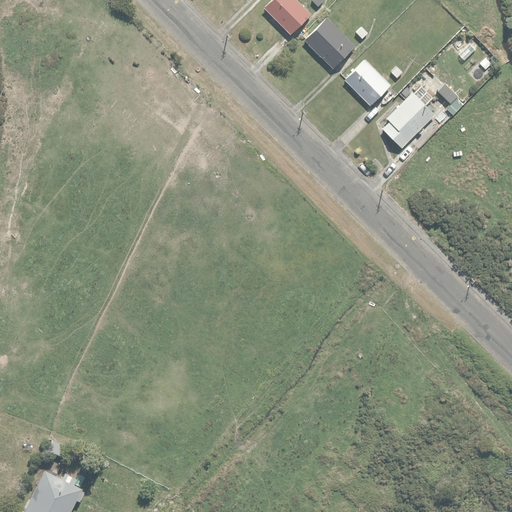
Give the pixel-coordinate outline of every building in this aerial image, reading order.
[(314,14),(299,0),(272,0),(265,8),(293,36),(314,14)] [(358,44),(328,15),(305,39),(335,68),(358,44)] [(394,84),(366,58),(346,80),(373,105),(394,84)] [(409,67),(400,60),(392,71),(400,78),(409,67)] [(437,112),(406,86),(401,92),(406,97),(387,118),(390,121),(383,130),(406,149),(437,112)] [(455,95),(447,87),(437,97),(445,106),(455,95)] [(78,450),(52,441),(48,454),(74,462),(78,450)] [(76,511),(84,494),(44,475),(27,511),(76,511)]
